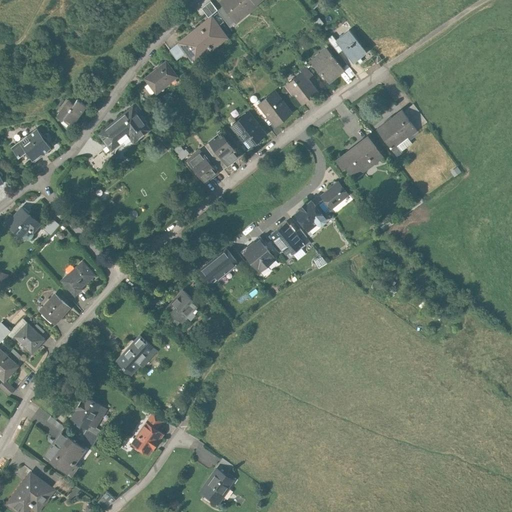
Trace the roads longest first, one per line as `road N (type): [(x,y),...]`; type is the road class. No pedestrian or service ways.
road 1 (track): [(391,231),(233,338),(179,433)]
road 2 (residential): [(42,176),(197,0)]
road 3 (residential): [(119,274),(295,131)]
road 4 (residential): [(0,450),(59,345),(119,274)]
road 5 (residential): [(295,131),(323,161),(315,191),(272,226)]
road 6 (residential): [(119,274),(42,176)]
